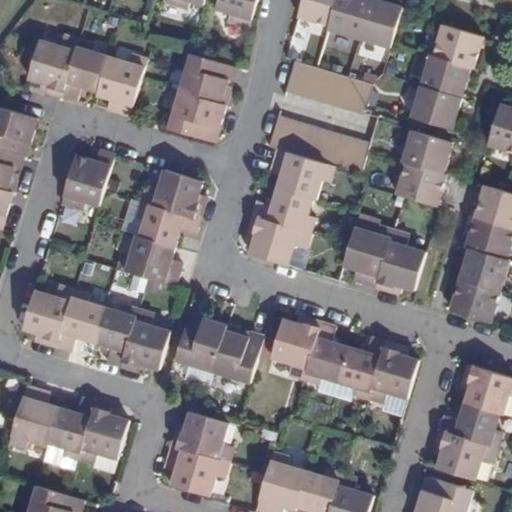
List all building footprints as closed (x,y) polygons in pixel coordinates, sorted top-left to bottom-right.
[(220,0),(218,8),(231,12),(230,19),(251,24),(258,0),(220,0)] [(331,23),(338,0),(305,0),(300,15),(331,23)] [(330,26),(361,36),(371,0),(338,0),(331,23),(330,26)] [(394,46),(395,42),(404,11),(406,6),(384,0),(371,0),(361,36),(394,46)] [(436,55),(473,66),(477,67),(482,48),(485,39),(486,36),(445,24),(436,55)] [(64,96),(81,38),(65,33),(62,44),(41,38),(29,78),(41,82),(43,77),(52,80),(48,92),(64,96)] [(96,43),(81,38),(64,96),(77,100),(82,85),(101,90),(111,54),(94,49),(96,43)] [(127,59),(111,54),(101,90),(100,94),(111,97),(109,109),(118,111),(133,116),(144,78),(150,57),(129,52),(127,59)] [(234,80),(239,65),(192,52),(182,88),(222,100),(228,102),(232,89),(226,88),(229,79),(234,80)] [(423,84),(464,97),(473,66),(436,55),(432,53),(423,84)] [(288,89),(302,94),(311,64),(297,60),(288,89)] [(302,94),(315,98),(324,68),(319,66),(311,64),(302,94)] [(315,98),(327,101),(336,72),(324,68),(315,98)] [(327,101),(341,106),(349,76),(336,72),(327,101)] [(341,106),(354,110),(363,80),(349,76),(341,106)] [(41,82),(40,89),(48,92),(52,80),(43,77),(41,82)] [(232,89),(234,80),(229,79),(226,88),(232,89)] [(367,114),(370,103),(375,84),(363,80),(354,110),(367,114)] [(413,116),(455,129),(464,97),(423,84),(413,116)] [(171,127),(217,140),(226,111),(220,110),(222,100),(182,88),(171,127)] [(226,111),(228,102),(222,100),(220,110),(226,111)] [(489,143),(511,149),(511,106),(505,105),(501,103),(489,143)] [(32,115),(4,106),(0,104),(0,146),(26,155),(29,156),(38,127),(30,125),(32,115)] [(41,118),(32,115),(30,125),(38,127),(41,118)] [(281,117),(272,145),(280,147),(286,149),(294,121),(281,117)] [(307,125),(294,121),(286,149),(299,153),(307,125)] [(320,129),(307,125),(299,153),(312,157),(320,129)] [(333,133),(320,129),(312,157),(325,161),(333,133)] [(404,161),(409,163),(445,173),(454,141),(413,129),(404,161)] [(325,161),(336,165),(337,165),(346,137),(333,133),(325,161)] [(346,137),(337,165),(351,169),(359,141),(346,137)] [(351,169),(363,173),(370,151),(372,145),(359,141),(351,169)] [(0,146),(0,186),(9,189),(15,191),(19,178),(13,176),(16,168),(22,169),(26,155),(0,146)] [(284,174),(280,187),(315,197),(320,198),(324,182),(331,184),(336,165),(325,161),(312,157),(299,153),(286,149),(280,147),(276,162),(290,166),(288,172),(284,174)] [(93,158),(79,154),(65,202),(86,208),(89,200),(104,204),(108,189),(119,153),(104,148),(100,162),(93,161),(93,158)] [(274,171),(284,174),(288,172),(290,166),(276,162),(274,171)] [(409,163),(400,194),(406,195),(441,206),(443,198),(450,175),(445,173),(409,163)] [(205,178),(167,167),(160,189),(150,186),(146,201),(203,217),(208,203),(197,200),(199,191),(202,190),(205,178)] [(19,178),(22,169),(16,168),(13,176),(19,178)] [(479,216),(511,225),(511,190),(511,191),(489,184),(488,187),(485,196),(479,216)] [(9,189),(0,186),(0,228),(3,230),(12,201),(6,199),(9,189)] [(315,197),(280,187),(275,201),(261,198),(256,214),(312,231),(317,215),(311,213),(315,197)] [(15,191),(9,189),(6,199),(12,201),(15,191)] [(211,193),(202,190),(199,191),(197,200),(208,203),(211,193)] [(203,217),(146,201),(141,216),(149,219),(144,235),(180,246),(185,229),(199,233),(203,217)] [(362,211),(358,224),(379,231),(381,224),(382,217),(362,211)] [(256,239),(252,252),(291,264),(297,243),(308,246),(312,231),(256,214),(252,229),(262,231),(260,238),(256,239)] [(510,258),(511,250),(511,225),(479,216),(473,237),(470,245),(470,246),(473,247),(510,258)] [(358,224),(352,243),(346,264),(358,267),(355,277),(363,279),(380,284),(397,228),(381,224),(379,231),(358,224)] [(406,285),(417,289),(428,250),(408,244),(411,233),(397,228),(380,284),(395,289),(398,279),(404,281),(406,285)] [(249,237),(256,239),(260,238),(262,231),(252,229),(249,237)] [(144,235),(141,235),(136,254),(127,252),(122,268),(151,277),(178,285),(182,270),(185,261),(176,259),(178,254),(180,246),(144,235)] [(502,290),(511,259),(510,258),(473,247),(463,278),(502,290)] [(493,321),(502,290),(463,278),(457,298),(455,307),(454,308),(493,321)] [(404,292),(406,285),(404,281),(398,279),(395,289),(404,292)] [(59,295),(40,289),(28,328),(39,331),(43,328),(50,331),(47,340),(63,345),(79,289),(62,285),(59,295)] [(93,294),(79,289),(63,345),(77,349),(81,337),(98,342),(109,306),(92,300),(93,294)] [(126,363),(142,309),(125,304),(124,310),(109,306),(98,342),(112,346),(108,358),(126,363)] [(158,314),(142,309),(126,363),(141,368),(144,358),(151,359),(152,364),(162,366),(173,330),(155,324),(158,314)] [(220,319),(191,311),(177,358),(216,369),(229,327),(219,325),(220,319)] [(298,322),(288,319),(277,357),(294,362),(292,371),(308,376),(324,320),(310,315),(300,313),(298,322)] [(329,376),(343,380),(353,345),(338,341),(342,325),(324,320),(308,376),(326,382),(329,376)] [(244,326),(230,322),(229,327),(216,369),(254,380),(268,334),(254,329),(252,335),(243,332),(244,326)] [(254,329),(244,326),(243,332),(252,335),(254,329)] [(38,338),(47,340),(50,331),(43,328),(39,331),(38,338)] [(359,391),(373,395),(390,339),(376,335),(373,344),(370,351),(363,350),(364,348),(353,345),(343,380),(360,385),(359,391)] [(394,391),(411,396),(422,356),(412,353),(411,358),(402,355),(405,344),(390,339),(373,395),(391,400),(394,391)] [(365,342),(364,348),(363,350),(370,351),(373,344),(365,342)] [(412,353),(414,346),(405,344),(402,355),(411,358),(412,353)] [(141,368),(150,370),(152,364),(151,359),(144,358),(141,368)] [(511,375),(472,363),(467,378),(478,382),(476,390),(473,389),(470,401),(505,412),(508,412),(511,398),(511,375)] [(465,386),(473,389),(476,390),(478,382),(467,378),(465,386)] [(45,391),(29,386),(21,415),(14,444),(28,448),(31,440),(51,446),(52,441),(63,406),(53,403),(49,405),(42,404),(45,391)] [(55,394),(45,391),(42,404),(49,405),(53,403),(55,394)] [(79,411),(63,406),(52,441),(67,446),(65,453),(81,458),(98,403),(83,398),(79,411)] [(445,427),(502,444),(506,430),(501,429),(505,412),(470,401),(465,418),(449,413),(445,427)] [(113,407),(98,403),(81,458),(98,464),(97,467),(116,473),(120,459),(132,420),(121,416),(115,419),(111,418),(113,407)] [(193,433),(180,429),(176,443),(233,460),(237,445),(225,441),(230,421),(194,410),(191,422),(195,429),(193,433)] [(191,422),(183,420),(180,429),(193,433),(195,429),(191,422)] [(441,467),(479,478),(485,458),(497,460),(502,444),(445,427),(440,443),(450,446),(449,453),(444,455),(441,467)] [(173,483),(213,495),(219,476),(227,477),(233,460),(176,443),(172,458),(185,462),(183,469),(177,471),(173,483)] [(440,443),(437,453),(444,455),(449,453),(450,446),(440,443)] [(300,507),(301,504),(312,469),(292,463),(294,455),(278,449),(271,471),(261,505),(275,509),(279,496),(284,498),(287,503),(300,507)] [(185,462),(172,458),(169,467),(177,471),(183,469),(185,462)] [(318,511),(334,511),(347,470),(333,466),(330,474),(312,469),(301,504),(319,509),(318,511)] [(347,470),(334,511),(372,511),(378,492),(360,486),(363,475),(347,470)] [(428,511),(471,511),(479,487),(432,473),(423,501),(430,504),(428,511)] [(81,511),(86,499),(71,495),(39,485),(31,511),(81,511)] [(284,511),(287,503),(284,498),(279,496),(275,509),(284,511)] [(420,511),(424,511),(428,511),(430,504),(423,501),(420,511)]
